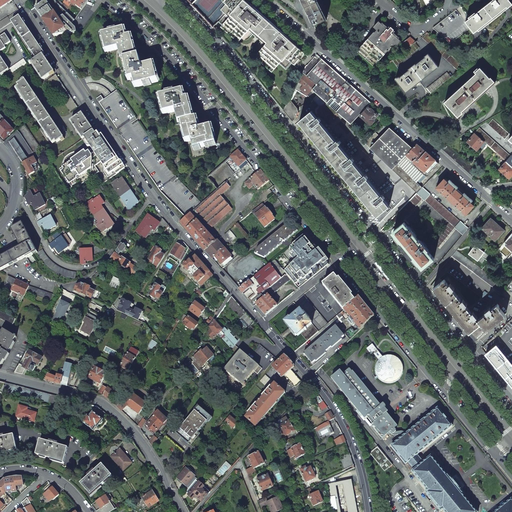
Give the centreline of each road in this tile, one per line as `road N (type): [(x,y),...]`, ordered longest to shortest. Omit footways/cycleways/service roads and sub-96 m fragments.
road 1 (secondary): [(511,437),(187,41),(143,0)]
road 2 (residential): [(263,0),(476,189)]
road 3 (residential): [(0,374),(98,401),(139,437),(183,511)]
road 4 (residential): [(150,197),(17,0)]
road 5 (residential): [(369,511),(345,429),(320,386),(262,323)]
road 6 (residential): [(150,197),(107,258),(75,267),(49,252),(16,188)]
road 7 (residential): [(262,323),(150,197)]
